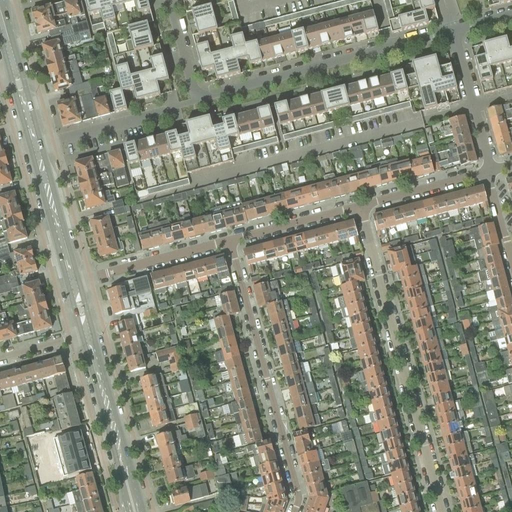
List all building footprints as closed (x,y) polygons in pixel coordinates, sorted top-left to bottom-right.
[(73,0),(64,3),(67,14),(70,26),(71,32),(73,38),(78,36),(78,34),(89,31),(86,22),(78,24),(77,24),(76,18),(85,15),(84,13),(80,0),(73,0)] [(84,0),(88,16),(100,13),(96,0),(84,0)] [(104,30),(106,36),(112,34),(128,30),(147,25),(153,23),(147,0),(96,0),(100,13),(103,24),(104,30)] [(233,2),(232,0),(182,0),(186,14),(192,13),(211,8),(227,3),(233,2)] [(386,0),(382,1),(385,12),(391,11),(388,0),(386,0)] [(411,5),(414,15),(434,9),(431,0),(428,0),(411,5)] [(511,0),(487,0),(488,8),(511,2),(511,0)] [(346,7),(344,1),(333,4),(334,10),(346,7)] [(31,11),(35,23),(54,18),(67,14),(63,3),(31,11)] [(334,10),(333,4),(321,7),(323,13),(334,10)] [(323,13),(321,7),(310,10),(311,16),(323,13)] [(192,13),(195,24),(214,19),(211,8),(192,13)] [(414,28),(438,22),(434,9),(414,15),(411,16),(414,28)] [(311,16),(310,10),(298,13),(300,19),(311,16)] [(385,12),(388,22),(394,20),(391,11),(385,12)] [(366,35),(378,32),(373,12),(361,16),(366,35)] [(300,19),(298,13),(286,16),(287,17),(288,22),(300,19)] [(354,38),(366,35),(361,16),(349,19),(354,38)] [(388,22),(391,34),(414,28),(411,16),(394,20),(388,22)] [(53,18),(35,23),(35,24),(38,35),(49,31),(51,37),(71,32),(70,26),(66,27),(64,21),(55,24),(53,18)] [(195,24),(198,35),(217,30),(214,19),(195,24)] [(343,41),(354,38),(349,19),(338,22),(343,41)] [(331,44),(343,41),(338,22),(326,25),(331,44)] [(245,46),(242,35),(240,29),(239,24),(233,26),(217,30),(198,35),(192,37),(201,72),(213,69),(216,81),(240,74),(237,63),(248,60),(245,46)] [(128,30),(131,40),(131,41),(150,36),(147,25),(128,30)] [(319,47),(331,44),(326,25),(314,28),(319,47)] [(308,50),(319,47),(314,28),(303,31),(308,50)] [(89,32),(89,31),(78,34),(78,36),(80,43),(91,40),(89,32)] [(296,53),(308,50),(303,31),(291,34),(296,53)] [(51,37),(53,43),(42,46),(45,57),(62,53),(61,47),(71,44),(70,39),(73,38),(71,32),(51,37)] [(285,56),(296,53),(291,34),(279,37),(285,56)] [(131,40),(125,42),(128,54),(153,47),(150,36),(131,41),(131,40)] [(273,60),(285,56),(279,37),(268,40),(273,60)] [(483,96),(511,87),(511,49),(509,50),(506,39),(482,45),(485,57),(474,60),(483,96)] [(261,63),(273,60),(268,40),(256,43),(261,63)] [(249,66),(261,63),(256,43),(245,46),(248,60),(249,66)] [(119,52),(127,50),(125,44),(117,47),(119,52)] [(169,81),(159,45),(153,47),(128,54),(118,56),(112,58),(121,91),(122,93),(133,91),(136,102),(160,96),(157,84),(169,81)] [(44,58),(47,69),(76,61),(74,56),(64,58),(62,53),(45,57),(44,58)] [(415,76),(403,79),(407,92),(409,102),(409,103),(421,100),(424,111),(448,105),(445,93),(457,90),(450,66),(439,69),(436,58),(411,64),(415,76)] [(76,61),(47,69),(50,81),(68,76),(79,73),(77,67),(76,61)] [(68,76),(50,81),(51,81),(52,81),(55,92),(68,89),(78,86),(80,92),(89,89),(90,89),(89,84),(89,83),(82,84),(81,79),(79,73),(68,76)] [(402,73),(390,76),(395,95),(407,92),(403,79),(402,73)] [(390,76),(379,79),(384,98),(395,95),(390,76)] [(379,79),(367,82),(372,101),(384,98),(379,79)] [(89,84),(90,89),(91,90),(90,90),(95,106),(98,118),(110,115),(105,98),(100,100),(96,89),(103,87),(101,81),(89,84)] [(367,82),(355,85),(360,105),(372,101),(367,82)] [(355,85),(344,88),(349,108),(360,105),(355,85)] [(344,88),(332,91),(337,111),(349,108),(344,88)] [(71,100),(57,104),(60,115),(80,110),(87,108),(88,108),(94,106),(95,106),(90,90),(91,90),(90,89),(89,89),(80,92),(81,98),(71,100)] [(127,110),(122,93),(121,91),(109,94),(114,114),(127,110)] [(332,91),(320,94),(326,114),(337,111),(332,91)] [(320,94),(309,98),(314,117),(326,114),(320,94)] [(309,98),(297,101),(302,120),(314,117),(309,98)] [(297,101),(285,104),(291,123),(302,120),(297,101)] [(291,123),(285,104),(274,107),(279,126),(291,123)] [(66,127),(98,118),(95,106),(88,108),(87,108),(80,110),(60,115),(63,125),(66,127)] [(487,111),(489,121),(511,115),(511,114),(511,110),(505,111),(504,106),(487,111)] [(269,108),(257,111),(262,131),(274,127),(269,108)] [(257,111),(246,114),(251,134),(262,131),(257,111)] [(246,114),(234,117),(239,137),(251,134),(246,114)] [(489,121),(492,130),(506,126),(504,121),(511,119),(511,115),(489,121)] [(222,121),(223,126),(227,140),(228,140),(239,137),(234,117),(222,121)] [(449,126),(439,129),(441,133),(444,133),(466,127),(463,117),(448,121),(449,126)] [(209,118),(197,121),(204,146),(216,142),(212,129),(209,118)] [(185,124),(188,136),(192,149),(204,146),(197,121),(185,124)] [(223,126),(212,129),(216,142),(219,154),(231,151),(230,150),(228,140),(227,140),(223,126)] [(492,130),(494,139),(511,134),(511,128),(507,130),(506,126),(492,130)] [(452,135),(453,140),(468,136),(466,127),(444,133),(445,137),(452,135)] [(176,133),(165,136),(170,155),(181,152),(178,139),(176,133)] [(511,134),(494,139),(496,148),(510,144),(509,139),(511,138),(511,134)] [(165,136),(155,139),(160,158),(170,155),(165,136)] [(188,136),(178,139),(181,152),(184,164),(195,161),(192,149),(188,136)] [(401,136),(391,139),(393,147),(403,144),(402,141),(401,136)] [(447,146),(448,151),(471,145),(468,136),(453,140),(454,144),(447,146)] [(155,139),(144,141),(149,161),(160,158),(155,139)] [(391,139),(380,142),(382,146),(383,150),(393,147),(391,139)] [(144,141),(134,144),(139,163),(141,169),(151,166),(149,161),(144,141)] [(139,163),(134,144),(123,147),(130,172),(141,169),(139,163)] [(510,144),(496,148),(499,157),(511,153),(511,148),(510,144)] [(449,155),(445,156),(447,161),(458,158),(459,158),(473,154),(471,145),(448,151),(449,155)] [(358,148),(349,150),(352,162),(363,159),(361,152),(360,147),(358,148)] [(417,153),(419,160),(423,177),(428,176),(428,175),(433,173),(427,150),(417,153)] [(119,152),(107,155),(110,167),(112,172),(113,172),(117,189),(128,186),(119,152)] [(458,158),(447,161),(448,166),(452,164),(459,163),(459,164),(460,167),(476,163),(473,154),(459,158),(458,158)] [(76,176),(77,176),(96,171),(110,167),(107,155),(77,163),(75,166),(78,175),(76,176)] [(325,156),(318,158),(319,163),(321,168),(328,166),(325,156)] [(396,159),(386,162),(391,182),(396,181),(397,182),(402,181),(397,164),(396,159)] [(0,174),(8,173),(9,172),(6,160),(0,161),(0,174)] [(408,161),(412,177),(411,177),(412,179),(417,177),(418,178),(423,177),(419,160),(409,163),(408,161)] [(408,161),(397,164),(402,181),(407,179),(407,178),(411,177),(412,177),(408,161)] [(386,162),(375,165),(381,186),(386,185),(387,183),(391,182),(386,162)] [(365,168),(366,172),(370,188),(375,187),(376,188),(381,186),(375,165),(365,168)] [(96,171),(77,176),(80,187),(99,182),(108,179),(107,174),(106,174),(98,176),(96,171)] [(366,172),(356,175),(360,192),(365,190),(366,189),(370,188),(366,172)] [(0,186),(11,184),(8,173),(0,174),(0,186)] [(323,178),(325,183),(329,199),(333,198),(334,199),(339,197),(335,181),(333,175),(323,178)] [(356,175),(345,178),(350,193),(354,192),(355,193),(360,192),(356,175)] [(345,178),(335,181),(339,197),(345,196),(345,195),(350,193),(345,178)] [(99,182),(80,187),(83,199),(102,194),(101,188),(110,185),(108,179),(99,182)] [(325,183),(314,186),(319,203),(324,202),(324,200),(329,199),(325,183)] [(314,186),(304,189),(308,205),(313,203),(314,204),(319,203),(314,186)] [(476,189),(474,190),(478,205),(482,204),(484,212),(489,211),(482,187),(481,188),(480,187),(476,188),(476,189)] [(304,189),(293,192),(298,209),(303,207),(303,206),(308,205),(304,189)] [(468,190),(463,191),(468,208),(478,205),(474,190),(469,191),(468,190)] [(146,191),(136,194),(137,199),(137,200),(148,197),(146,191)] [(458,194),(453,195),(458,211),(459,215),(463,214),(462,210),(468,208),(463,191),(458,193),(458,194)] [(102,194),(83,199),(84,199),(87,210),(97,208),(111,204),(113,211),(124,208),(122,200),(114,202),(113,197),(110,197),(109,192),(102,194)] [(293,192),(283,195),(287,210),(292,209),(293,210),(298,209),(293,192)] [(0,209),(17,205),(14,193),(0,196),(0,209)] [(279,196),(273,197),(277,214),(282,213),(283,211),(287,210),(283,195),(279,196)] [(447,195),(443,197),(447,214),(458,211),(453,195),(449,196),(447,195)] [(273,197),(262,200),(266,216),(271,214),(272,215),(277,214),(273,197)] [(437,199),(433,201),(437,217),(438,222),(449,219),(447,214),(443,197),(438,198),(437,199)] [(262,200),(252,203),(256,220),(263,218),(264,216),(266,216),(262,200)] [(423,203),(422,203),(426,219),(437,217),(433,201),(428,202),(427,201),(423,202),(423,203)] [(151,202),(141,205),(144,214),(154,211),(151,202)] [(240,202),(230,205),(236,227),(241,226),(242,224),(247,223),(246,221),(242,208),(241,206),(240,202)] [(252,203),(241,206),(242,208),(246,221),(250,220),(251,221),(256,220),(252,203)] [(417,204),(412,205),(416,222),(426,219),(422,203),(418,205),(417,204)] [(0,222),(21,217),(18,204),(17,205),(0,209),(0,222)] [(230,205),(219,207),(225,229),(230,228),(231,228),(236,227),(230,205)] [(406,208),(402,209),(406,225),(416,222),(412,205),(407,206),(406,208)] [(209,210),(211,216),(215,233),(220,231),(221,230),(225,229),(219,207),(209,210)] [(124,208),(113,211),(115,217),(126,214),(124,208)] [(396,209),(391,211),(395,228),(406,225),(402,209),(397,210),(396,209)] [(386,213),(381,215),(385,230),(395,228),(391,211),(386,212),(386,213)] [(374,216),(372,217),(379,240),(383,239),(382,237),(387,236),(385,230),(381,215),(379,215),(378,214),(375,215),(374,216)] [(178,220),(179,224),(184,240),(188,239),(190,240),(194,238),(190,221),(188,215),(183,217),(183,219),(178,220)] [(211,216),(200,219),(204,234),(209,233),(211,234),(215,233),(211,216)] [(0,227),(1,227),(3,234),(23,228),(24,228),(21,217),(0,222),(0,227)] [(93,229),(94,234),(113,229),(112,224),(110,224),(108,217),(91,222),(91,223),(90,225),(91,228),(93,229)] [(200,219),(190,221),(194,238),(200,237),(200,236),(204,234),(200,219)] [(147,227),(148,232),(153,249),(158,248),(159,247),(163,246),(157,224),(156,221),(152,222),(153,225),(147,227)] [(167,221),(157,224),(163,246),(168,244),(169,245),(173,244),(169,227),(167,221)] [(346,224),(345,224),(349,240),(351,246),(355,245),(355,247),(359,245),(353,222),(351,223),(350,222),(347,223),(346,224)] [(179,224),(169,227),(173,244),(179,242),(179,241),(184,240),(179,224)] [(339,225),(334,226),(339,243),(349,240),(345,224),(340,226),(339,225)] [(407,230),(406,225),(395,228),(397,233),(407,230)] [(474,233),(476,240),(495,235),(492,225),(469,231),(470,234),(474,233)] [(328,229),(324,230),(328,245),(339,243),(334,226),(329,227),(328,229)] [(0,252),(8,250),(6,245),(26,239),(23,228),(3,234),(4,239),(0,240),(0,252)] [(113,229),(94,234),(95,239),(94,240),(95,244),(97,244),(97,246),(114,241),(114,240),(113,237),(112,234),(114,234),(113,229)] [(318,230),(314,231),(318,248),(328,245),(324,230),(320,231),(318,230)] [(308,234),(304,235),(308,251),(318,248),(314,231),(308,233),(308,234)] [(153,249),(148,232),(138,235),(142,251),(147,250),(148,251),(153,249)] [(474,241),(476,240),(474,233),(470,234),(467,235),(469,242),(474,241)] [(130,237),(135,253),(140,252),(136,235),(130,237)] [(294,238),(293,238),(297,254),(308,251),(304,235),(299,237),(297,236),(294,237),(294,238)] [(474,241),(477,251),(483,249),(483,250),(496,246),(496,247),(498,246),(495,235),(476,240),(474,241)] [(287,238),(282,240),(287,256),(292,255),(294,261),(299,260),(297,254),(293,238),(288,239),(287,238)] [(114,241),(97,246),(99,250),(97,252),(98,255),(100,256),(100,257),(110,255),(112,255),(115,254),(116,253),(124,251),(121,243),(119,244),(118,240),(118,239),(114,240),(114,241)] [(277,242),(272,244),(277,259),(287,256),(282,240),(277,241),(277,242)] [(434,240),(428,242),(430,253),(434,252),(438,251),(435,241),(434,240)] [(396,242),(389,244),(389,245),(390,249),(396,248),(398,247),(400,246),(399,241),(396,242)] [(267,244),(262,245),(266,262),(277,259),(272,244),(268,245),(267,244)] [(256,248),(252,249),(256,265),(266,262),(262,245),(257,246),(256,248)] [(447,248),(442,249),(445,260),(450,258),(456,257),(453,246),(447,248)] [(477,251),(480,262),(499,257),(496,247),(496,246),(483,250),(483,249),(477,251)] [(387,253),(390,263),(407,259),(413,257),(410,247),(387,253)] [(11,260),(13,266),(33,261),(30,248),(9,254),(8,250),(0,252),(0,260),(1,261),(4,262),(11,260)] [(256,265),(252,249),(250,250),(248,249),(245,250),(245,251),(243,251),(249,275),(254,274),(252,266),(256,265)] [(218,258),(213,260),(217,275),(219,282),(229,279),(227,272),(228,272),(224,257),(223,257),(222,256),(218,257),(218,258)] [(407,259),(390,263),(393,274),(396,273),(410,269),(415,267),(416,267),(413,257),(407,259)] [(480,273),(488,271),(501,267),(499,257),(480,262),(477,262),(480,273)] [(207,260),(202,261),(207,278),(217,275),(213,260),(208,261),(207,260)] [(8,274),(8,276),(9,276),(10,280),(15,278),(37,273),(33,261),(13,266),(15,272),(8,274)] [(197,264),(192,265),(196,281),(207,278),(202,261),(197,262),(197,264)] [(341,265),(334,267),(337,277),(361,271),(358,261),(348,263),(341,265)] [(186,265),(181,267),(186,283),(196,281),(192,265),(187,266),(186,265)] [(400,280),(401,283),(425,276),(422,266),(410,269),(396,273),(398,280),(400,280)] [(175,269),(171,271),(175,286),(176,290),(187,287),(186,283),(181,267),(176,268),(175,269)] [(480,273),(477,273),(480,284),(490,281),(504,277),(501,267),(488,271),(480,273)] [(453,269),(448,271),(450,281),(456,279),(453,269)] [(290,270),(280,273),(281,278),(291,275),(290,270)] [(165,271),(160,272),(165,289),(175,286),(171,271),(166,272),(165,271)] [(361,282),(364,282),(361,271),(337,277),(340,288),(345,286),(347,286),(361,282)] [(165,289),(160,272),(156,273),(155,275),(150,276),(155,296),(166,293),(165,289)] [(0,278),(0,288),(17,284),(15,278),(10,280),(9,276),(8,276),(0,278)] [(401,283),(404,293),(422,288),(422,287),(427,285),(425,276),(401,283)] [(487,293),(493,291),(507,288),(504,277),(490,281),(492,286),(485,287),(487,293)] [(108,293),(106,293),(108,301),(110,301),(110,300),(111,304),(131,299),(131,298),(150,293),(151,293),(147,278),(146,278),(138,280),(138,279),(117,285),(117,286),(118,290),(114,291),(108,293)] [(19,294),(21,299),(41,294),(38,282),(18,288),(17,284),(0,288),(0,295),(12,293),(12,296),(19,294)] [(263,285),(253,288),(256,299),(270,295),(278,293),(279,292),(277,282),(268,284),(263,285)] [(340,288),(343,298),(361,294),(361,292),(363,292),(361,282),(347,286),(345,286),(340,288)] [(231,285),(220,288),(221,288),(221,289),(222,294),(233,291),(231,285)] [(404,293),(407,303),(425,298),(422,288),(404,293)] [(493,291),(495,302),(510,298),(507,288),(493,291)] [(16,307),(17,313),(46,305),(42,293),(41,294),(21,299),(23,305),(16,307)] [(122,314),(123,318),(143,313),(154,310),(150,293),(131,298),(131,299),(111,304),(114,316),(122,314)] [(217,309),(222,308),(236,304),(233,293),(214,298),(217,309)] [(259,309),(266,307),(273,305),(281,303),(278,293),(270,295),(256,299),(259,309)] [(338,300),(341,310),(346,309),(364,304),(361,294),(343,298),(338,300)] [(311,295),(306,296),(308,303),(308,306),(314,305),(313,301),(311,295)] [(425,298),(407,303),(407,304),(409,314),(427,309),(433,307),(430,297),(425,298)] [(488,309),(489,315),(511,308),(511,306),(510,298),(495,302),(497,306),(488,309)] [(267,313),(268,318),(289,312),(286,302),(281,303),(273,305),(266,307),(268,312),(267,313)] [(223,312),(212,315),(213,321),(225,318),(228,317),(239,314),(236,304),(222,308),(223,312)] [(343,320),(348,319),(366,314),(364,304),(346,309),(341,310),(343,320)] [(25,316),(27,322),(48,317),(49,317),(46,305),(17,313),(19,318),(25,316)] [(491,319),(492,323),(511,318),(511,308),(489,315),(491,319)] [(143,313),(142,313),(144,320),(157,316),(157,315),(156,309),(154,310),(143,313)] [(427,309),(409,314),(412,323),(430,319),(435,317),(434,313),(429,315),(427,309)] [(271,322),(272,328),(292,322),(289,312),(268,318),(269,322),(271,322)] [(468,312),(457,315),(459,323),(462,322),(464,321),(466,321),(470,320),(468,312)] [(321,315),(324,326),(329,324),(327,314),(325,314),(321,315)] [(348,319),(351,329),(369,324),(366,314),(348,319)] [(4,315),(0,315),(0,316),(6,341),(16,338),(13,326),(12,324),(7,325),(4,315)] [(170,316),(161,318),(163,324),(171,322),(170,316)] [(310,324),(307,325),(308,329),(320,326),(317,316),(316,316),(312,317),(309,318),(310,324)] [(48,317),(27,322),(30,334),(51,329),(48,317)] [(213,321),(208,322),(211,333),(217,331),(232,327),(231,322),(230,322),(228,317),(225,318),(213,321)] [(182,318),(176,319),(179,330),(185,328),(182,318)] [(511,318),(492,323),(494,332),(511,327),(511,318)] [(412,324),(415,334),(422,332),(423,334),(433,331),(432,331),(433,330),(430,319),(412,324)] [(126,323),(117,325),(120,337),(136,333),(141,332),(139,327),(135,328),(133,321),(126,323)] [(27,322),(13,326),(16,338),(30,334),(27,322)] [(272,334),(274,338),(290,334),(294,333),(292,322),(272,328),(273,332),(272,334)] [(324,326),(326,336),(330,335),(330,332),(333,331),(331,323),(329,324),(324,326)] [(350,340),(354,339),(372,335),(369,324),(351,329),(348,330),(350,340)] [(457,325),(453,326),(456,337),(459,336),(463,335),(460,325),(457,325)] [(217,331),(219,341),(234,338),(232,333),(234,332),(232,327),(217,331)] [(511,327),(494,332),(496,341),(511,337),(511,327)] [(422,332),(415,334),(418,347),(441,341),(439,330),(433,331),(433,330),(432,331),(433,331),(423,334),(422,332)] [(120,344),(122,350),(139,345),(136,333),(120,337),(122,344),(120,344)] [(276,343),(278,348),(296,343),(297,343),(296,339),(291,340),(290,334),(274,338),(275,343),(276,343)] [(354,339),(357,351),(357,350),(367,347),(368,349),(375,347),(372,335),(354,339)] [(504,344),(506,348),(511,346),(511,337),(496,341),(498,346),(504,344)] [(219,341),(222,352),(238,348),(237,343),(235,343),(234,338),(219,341)] [(441,341),(418,347),(421,357),(439,352),(444,351),(441,341)] [(296,343),(278,348),(279,353),(278,354),(279,359),(295,355),(294,348),(297,347),(296,343)] [(125,354),(127,361),(143,357),(139,345),(122,350),(123,355),(125,354)] [(461,346),(459,347),(462,357),(464,357),(468,355),(465,345),(461,346)] [(500,354),(501,359),(511,355),(511,346),(506,348),(507,353),(500,354)] [(178,347),(155,353),(158,364),(168,362),(170,367),(183,364),(178,347)] [(357,351),(360,362),(378,357),(375,347),(368,349),(367,347),(357,350),(357,351)] [(222,352),(214,354),(217,364),(225,362),(239,358),(238,353),(239,352),(238,348),(222,352)] [(439,352),(421,357),(424,367),(447,361),(444,351),(439,352)] [(282,364),(283,369),(298,365),(295,355),(279,359),(280,364),(282,364)] [(511,355),(501,359),(497,360),(498,364),(501,363),(503,368),(510,366),(511,365),(511,355)] [(324,358),(320,359),(322,366),(326,365),(327,368),(331,367),(330,366),(332,366),(330,356),(325,358),(324,358)] [(143,357),(127,361),(130,373),(146,369),(143,357)] [(360,362),(363,372),(380,367),(378,357),(360,362)] [(225,362),(228,373),(244,369),(242,364),(241,364),(239,358),(225,362)] [(58,396),(70,393),(61,359),(59,359),(49,362),(53,378),(57,390),(58,396)] [(336,368),(339,367),(342,367),(341,359),(334,361),(336,368)] [(447,361),(424,367),(426,377),(444,373),(450,371),(447,361)] [(49,362),(39,365),(43,380),(53,378),(49,362)] [(183,364),(170,367),(172,374),(179,372),(180,372),(184,370),(185,370),(183,364)] [(283,375),(285,380),(305,374),(302,364),(298,365),(283,369),(285,374),(283,375)] [(39,365),(28,368),(32,383),(43,380),(39,365)] [(363,372),(357,374),(360,384),(365,383),(365,382),(383,378),(381,367),(363,372)] [(28,368),(17,371),(23,393),(24,395),(24,396),(30,394),(27,385),(32,383),(28,368)] [(230,380),(231,384),(245,380),(244,374),(245,373),(244,369),(228,373),(230,380)] [(180,377),(178,378),(180,383),(187,381),(184,370),(180,372),(179,372),(180,376),(180,377)] [(17,371),(6,374),(11,389),(17,388),(19,394),(23,393),(17,371)] [(287,385),(289,390),(312,383),(309,373),(305,374),(285,380),(286,385),(287,385)] [(426,377),(429,387),(447,382),(444,373),(426,377)] [(6,374),(0,375),(0,392),(11,389),(6,374)] [(142,387),(144,393),(164,387),(161,375),(140,381),(141,382),(139,383),(141,387),(142,387)] [(365,383),(368,393),(386,388),(383,378),(365,382),(365,383)] [(482,382),(478,383),(480,390),(486,389),(485,385),(497,382),(496,378),(488,380),(482,382)] [(226,396),(233,394),(249,390),(248,385),(246,384),(245,380),(231,384),(223,385),(226,396)] [(192,383),(191,383),(194,392),(196,392),(201,391),(202,391),(201,387),(199,388),(197,382),(192,383)] [(429,387),(432,398),(450,393),(447,382),(429,387)] [(289,396),(290,400),(306,396),(314,394),(312,383),(289,390),(290,395),(289,396)] [(505,397),(511,395),(511,385),(503,388),(505,397)] [(144,393),(147,404),(168,399),(164,387),(144,393)] [(368,393),(371,403),(389,398),(386,388),(368,393)] [(233,394),(236,404),(251,400),(249,395),(250,394),(249,390),(233,394)] [(201,391),(196,392),(199,403),(204,401),(203,398),(201,391)] [(481,394),(483,403),(493,400),(491,391),(481,394)] [(432,398),(435,408),(453,403),(450,393),(432,398)] [(43,394),(35,396),(37,402),(45,400),(43,394)] [(306,396),(290,400),(292,405),(293,405),(294,410),(309,406),(314,405),(317,404),(314,394),(306,396)] [(3,404),(3,406),(5,411),(16,408),(12,396),(12,395),(1,398),(3,404)] [(52,400),(54,410),(73,405),(71,395),(52,400)] [(35,396),(25,399),(27,405),(37,402),(35,396)] [(168,399),(147,404),(150,416),(172,410),(169,398),(168,399)] [(371,403),(373,413),(391,408),(389,398),(371,403)] [(236,404),(227,407),(230,417),(239,415),(255,410),(253,405),(252,405),(251,400),(236,404)] [(483,403),(486,411),(496,409),(493,400),(483,403)] [(453,403),(435,408),(437,419),(462,412),(459,402),(453,403)] [(54,410),(57,421),(76,416),(73,405),(54,410)] [(309,406),(294,410),(296,415),(295,417),(296,421),(312,417),(317,415),(314,405),(309,406)] [(25,407),(20,409),(23,420),(28,418),(25,407)] [(230,417),(227,407),(221,408),(224,419),(230,417)] [(373,413),(376,424),(394,419),(391,408),(373,413)] [(473,420),(481,418),(478,408),(471,410),(473,420)] [(495,409),(486,412),(488,420),(498,418),(495,409)] [(176,422),(172,410),(150,416),(152,422),(150,423),(152,427),(153,427),(153,428),(176,422)] [(239,415),(242,425),(256,421),(255,416),(256,414),(255,410),(239,415)] [(7,414),(9,420),(15,418),(19,417),(17,411),(7,414)] [(462,412),(437,419),(440,428),(458,424),(464,422),(462,412)] [(183,418),(185,425),(198,421),(196,414),(183,418)] [(312,417),(296,421),(297,426),(299,426),(300,431),(320,426),(317,415),(312,417)] [(76,416),(57,421),(52,422),(54,428),(50,429),(52,434),(65,431),(77,427),(79,427),(76,416)] [(28,418),(23,420),(26,430),(31,429),(28,418)] [(498,418),(488,420),(491,429),(495,428),(500,427),(498,418)] [(376,424),(379,434),(397,429),(394,419),(376,424)] [(198,421),(185,425),(187,431),(200,428),(198,421)] [(256,421),(242,425),(244,435),(260,431),(259,426),(257,426),(256,421)] [(440,428),(443,439),(461,434),(458,424),(440,428)] [(26,430),(23,431),(25,438),(33,436),(31,429),(26,430)] [(379,434),(382,444),(400,439),(397,429),(379,434)] [(244,435),(238,436),(241,447),(262,442),(260,436),(261,435),(260,431),(244,435)] [(348,432),(345,433),(348,443),(353,442),(350,431),(348,432)] [(158,444),(159,450),(179,445),(187,442),(186,437),(181,439),(179,432),(171,434),(155,438),(156,444),(158,444)] [(293,435),(295,446),(310,442),(307,432),(293,435)] [(461,434),(443,439),(446,450),(468,444),(469,444),(466,433),(461,434)] [(63,438),(53,441),(64,478),(91,471),(81,434),(79,434),(77,435),(67,437),(63,438)] [(241,447),(238,436),(231,438),(234,449),(241,447)] [(486,438),(484,439),(485,446),(492,444),(490,437),(486,438)] [(382,444),(384,454),(402,449),(400,439),(382,444)] [(252,453),(253,458),(273,452),(270,442),(246,448),(248,454),(252,453)] [(295,446),(298,456),(313,452),(310,442),(295,446)] [(468,444),(446,450),(449,460),(466,455),(472,453),(469,444),(468,444)] [(160,457),(161,462),(178,457),(182,456),(179,445),(159,450),(161,457),(160,457)] [(381,466),(387,465),(405,460),(402,449),(384,454),(379,456),(381,466)] [(313,452),(298,456),(301,467),(319,463),(319,462),(316,451),(314,452),(314,453),(313,453),(313,452)] [(252,458),(255,468),(276,463),(273,452),(253,458),(252,458)] [(224,454),(219,455),(221,462),(222,466),(227,465),(224,454)] [(449,460),(452,472),(470,467),(474,466),(475,465),(473,455),(467,456),(466,455),(449,460)] [(164,467),(166,474),(182,469),(178,457),(161,462),(163,468),(164,467)] [(387,465),(390,476),(391,476),(390,475),(401,472),(401,474),(408,472),(405,460),(387,465)] [(319,463),(301,467),(304,478),(322,473),(330,471),(330,470),(327,461),(319,463)] [(257,468),(260,478),(261,478),(279,473),(276,463),(255,468),(257,468)] [(182,469),(166,474),(167,480),(166,480),(167,484),(169,484),(169,486),(179,483),(192,479),(190,472),(193,471),(192,466),(182,469)] [(452,472),(454,482),(472,478),(470,467),(452,472)] [(211,472),(199,475),(201,482),(213,479),(211,472)] [(390,476),(393,487),(411,482),(408,472),(401,474),(401,472),(390,475),(391,476),(390,476)] [(257,485),(256,485),(258,490),(259,490),(260,489),(263,489),(282,484),(279,473),(261,478),(260,478),(262,484),(257,485)] [(322,473),(304,478),(307,487),(324,482),(322,473)] [(92,475),(76,479),(80,492),(95,487),(95,486),(96,485),(95,481),(94,481),(92,475)] [(216,479),(220,493),(231,490),(228,476),(216,479)] [(454,482),(457,493),(475,487),(472,478),(454,482)] [(307,487),(309,497),(327,493),(324,482),(307,487)] [(360,484),(340,489),(345,511),(361,511),(365,511),(371,509),(377,508),(376,503),(372,504),(370,494),(368,488),(367,482),(364,483),(360,484)] [(394,492),(396,497),(414,492),(411,482),(393,487),(390,488),(391,493),(394,492)] [(263,489),(266,498),(267,498),(284,494),(282,484),(263,489)] [(174,504),(175,506),(203,499),(199,486),(171,494),(172,496),(171,496),(173,505),(174,504)] [(72,493),(75,505),(78,505),(83,504),(99,499),(95,487),(80,492),(72,493)] [(457,493),(460,503),(478,498),(475,487),(457,493)] [(396,497),(399,508),(416,503),(414,492),(396,497)] [(310,499),(306,510),(311,511),(324,511),(329,500),(327,493),(309,497),(310,499)] [(262,499),(261,499),(261,506),(262,506),(263,506),(267,506),(283,511),(287,503),(284,494),(267,498),(266,498),(262,499)] [(460,503),(462,511),(466,511),(480,508),(478,498),(460,503)] [(75,505),(77,511),(97,511),(102,511),(99,499),(83,504),(78,505),(75,505)] [(213,501),(201,504),(202,508),(203,511),(215,508),(214,505),(213,502),(213,501)] [(399,508),(399,511),(418,511),(416,503),(399,508)]
